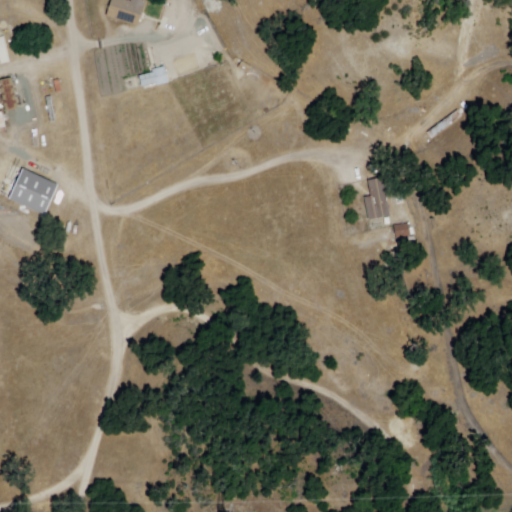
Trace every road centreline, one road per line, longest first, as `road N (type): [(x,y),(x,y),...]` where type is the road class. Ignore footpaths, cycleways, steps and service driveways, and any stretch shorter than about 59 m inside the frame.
road 1 (residential): [(511,292),(436,323),(405,325),(367,311),(353,293),(349,197),(339,165),(294,154),(236,180),(197,181),(116,211),(87,201)]
road 2 (residential): [(77,100),(105,374),(69,470),(0,500)]
road 3 (residential): [(103,324),(151,306),(182,310),(245,360),(332,400),(371,433),(401,511)]
